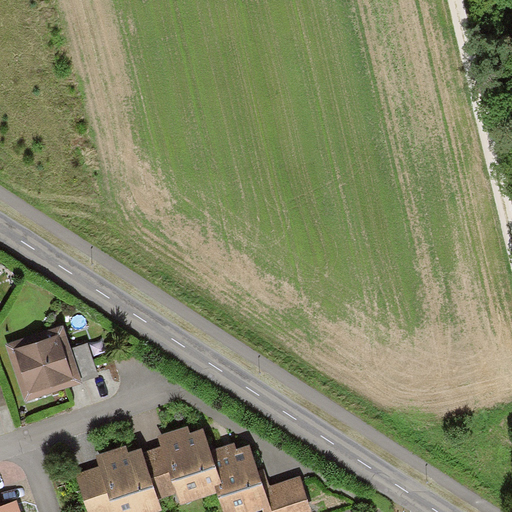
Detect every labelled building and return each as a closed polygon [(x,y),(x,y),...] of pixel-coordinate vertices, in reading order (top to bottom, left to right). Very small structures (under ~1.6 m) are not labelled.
[(5,346),(24,404),(83,385),(83,382),(72,349),(65,327),(5,346)] [(88,344),(72,349),(83,382),(99,377),(88,344)] [(141,454),(158,502),(177,495),(181,506),(218,494),(216,489),(221,486),(210,455),(202,433),(188,438),(185,429),(158,438),(161,447),(141,454)] [(102,469),(76,478),(87,511),(161,511),(158,502),(141,454),(138,444),(98,458),(102,469)] [(262,511),(271,511),(263,490),(248,447),(232,452),(231,447),(210,455),(221,486),(216,489),(218,494),(223,511),(260,511),(263,511),(262,511)] [(308,511),(297,478),(263,490),(271,511),(308,511)]
